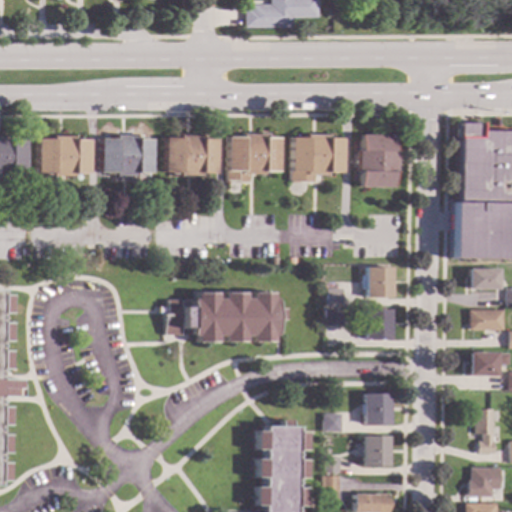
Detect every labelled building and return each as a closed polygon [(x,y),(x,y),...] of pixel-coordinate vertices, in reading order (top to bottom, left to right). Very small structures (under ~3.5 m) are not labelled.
[(287,0),(288,27),(240,28),(240,9),(258,8),(258,5),(265,5),(265,0),(287,0)] [(476,130),(511,130),(511,260),(446,260),(447,202),(454,202),(455,124),(476,124),(476,130)] [(259,139),(275,139),(274,172),(259,172),(259,175),(245,175),(245,182),(222,182),(223,137),(238,137),(238,135),(259,135),(259,139)] [(323,139),(338,140),(338,174),(322,174),(322,176),(309,176),(309,183),(286,183),(286,138),(301,138),(301,135),(323,136),(323,139)] [(132,140),(147,140),(147,174),(132,174),(132,177),(111,177),(111,173),(95,173),(95,139),(111,139),(111,136),(133,136),(132,140)] [(197,139),(212,139),(211,174),(196,174),(196,177),(175,177),(175,174),(160,173),(161,139),(175,139),(175,136),(197,136),(197,139)] [(390,152),(393,152),(393,171),(389,171),(389,188),(356,188),(356,172),(353,172),(353,151),(356,151),(356,136),(390,136),(390,152)] [(69,141),(85,141),(86,174),(68,174),(68,176),(48,177),(48,173),(33,173),(32,140),(49,140),(49,137),(69,137),(69,141)] [(5,142),(21,142),(21,174),(5,174),(5,177),(0,177),(0,138),(5,138),(5,142)] [(293,266),(286,266),(287,258),(294,259),(293,266)] [(387,299),(361,299),(361,268),(387,268),(387,299)] [(495,290),(464,290),(464,269),(495,269),(495,290)] [(511,307),(501,307),(501,289),(511,289),(511,307)] [(338,307),(322,307),(322,290),(339,290),(338,307)] [(268,299),(272,299),(272,309),(278,309),(278,322),(275,322),(272,322),(272,337),(268,337),(268,343),(246,343),(246,338),(239,338),(239,343),(219,343),(219,337),(212,337),(212,343),(191,343),(190,336),(160,336),(159,315),(155,315),(155,312),(155,308),(162,308),(162,301),(176,301),(176,307),(187,307),(187,300),(191,300),(191,294),(212,294),(212,300),(218,300),(218,294),(240,294),(240,299),(246,299),(246,294),(268,294),(268,299)] [(0,296),(6,296),(5,314),(0,314),(0,324),(5,324),(5,342),(0,342),(0,352),(5,352),(5,370),(0,370),(0,380),(19,381),(19,386),(21,386),(21,398),(0,397),(0,408),(4,409),(4,425),(0,425),(0,436),(4,436),(3,453),(0,453),(0,464),(4,464),(3,482),(0,482),(0,296)] [(387,340),(360,340),(360,310),(387,311),(387,340)] [(340,327),(321,327),(321,311),(340,311),(340,327)] [(499,332),(465,332),(465,311),(499,311),(499,332)] [(503,349),(511,348),(511,331),(503,331),(503,349)] [(504,366),(493,366),(493,377),(465,377),(465,353),(504,353),(504,366)] [(511,393),(503,393),(503,374),(511,374),(511,393)] [(386,425),(358,426),(358,394),(386,394),(386,425)] [(488,442),(490,442),(490,454),(473,454),(473,442),(477,442),(477,435),(470,435),(470,410),(488,410),(488,442)] [(337,432),(318,432),(318,415),(337,415),(337,432)] [(284,427),(293,427),(292,432),(301,433),(300,451),(292,451),(292,461),(300,461),(300,479),(291,479),(291,489),(300,489),(299,507),(291,507),(291,511),(257,511),(257,506),(249,506),(249,488),(258,488),(258,478),(249,478),(249,460),(259,460),(259,450),(250,450),(250,432),(259,432),(259,427),(265,427),(273,427),(273,421),(285,421),(284,427)] [(384,466),(358,467),(358,437),(384,437),(384,466)] [(335,459),(335,474),(318,474),(318,459),(335,459)] [(488,471),(496,471),(496,489),(488,489),(488,498),(463,498),(463,481),(466,481),(466,469),(488,469),(488,471)] [(334,477),(334,501),(316,501),(316,477),(334,477)] [(384,511),(348,511),(348,495),(384,495),(384,511)] [(491,511),(492,503),(461,503),(461,511),(491,511)]
